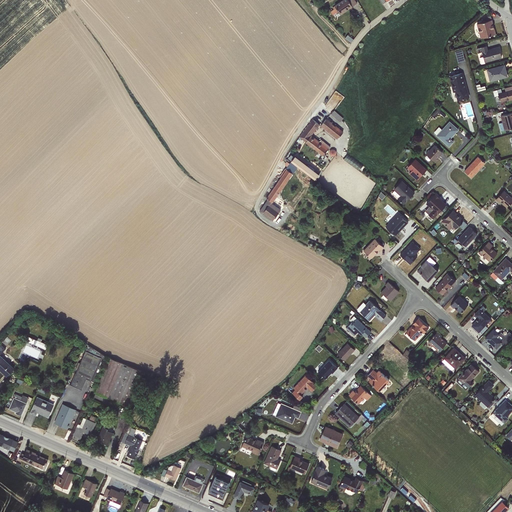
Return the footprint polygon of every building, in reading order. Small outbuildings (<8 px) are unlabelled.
[(342,0),(335,5),(336,7),(330,11),(333,15),(338,11),(340,14),(357,3),(354,0),(342,0)] [(476,23),(480,38),(496,34),(491,15),(483,17),(484,21),(476,23)] [(485,62),(502,57),(499,46),(488,49),(487,45),(481,47),(485,62)] [(463,48),(455,50),(459,62),(466,60),(463,48)] [(489,82),(508,77),(505,65),(486,69),(489,82)] [(463,72),(449,76),(453,92),(455,92),(457,100),(470,97),(463,72)] [(493,91),(494,96),(498,95),(500,102),(511,98),(511,85),(504,88),(505,91),(498,93),(497,89),(493,91)] [(511,111),(500,115),(504,130),(511,127),(511,111)] [(327,118),(321,126),(337,139),(343,132),(336,126),(335,126),(331,123),(332,122),(327,118)] [(330,146),(321,139),(319,141),(311,135),(319,125),(312,119),(299,137),(323,156),(330,146)] [(436,135),(449,147),(454,141),(451,138),(459,129),(449,121),(436,135)] [(443,152),(434,144),(426,154),(434,162),(443,152)] [(294,157),(291,154),(288,158),(315,179),(318,174),(295,156),(294,157)] [(485,163),(478,156),(464,171),(471,178),(485,163)] [(416,159),(415,158),(407,167),(411,171),(409,173),(417,180),(427,169),(416,159)] [(296,168),(289,163),(285,169),(286,169),(266,198),(268,200),(260,211),(273,220),(281,210),(272,203),(272,202),(273,203),(293,173),(292,173),(296,168)] [(403,204),(415,192),(402,180),(393,189),(394,190),(392,192),(403,204)] [(511,197),(504,190),(496,200),(499,202),(506,208),(511,200),(511,197)] [(425,211),(433,219),(447,204),(435,194),(434,194),(425,204),(429,206),(425,211)] [(440,221),(450,230),(452,227),(455,230),(464,220),(453,210),(444,218),(440,221)] [(385,226),(395,236),(408,222),(398,212),(385,226)] [(469,226),(457,239),(466,247),(478,234),(469,226)] [(375,238),(363,250),(371,258),(380,250),(381,250),(384,247),(375,238)] [(421,248),(412,241),(399,255),(410,264),(417,256),(415,254),(421,248)] [(493,245),(489,241),(478,252),(481,256),(482,255),(489,262),(498,253),(491,247),(493,245)] [(436,262),(429,256),(420,266),(421,267),(417,271),(425,279),(428,281),(438,270),(433,265),(436,262)] [(490,274),(499,283),(502,283),(504,282),(501,280),(510,271),(511,272),(511,273),(511,274),(511,275),(511,263),(506,257),(490,274)] [(435,287),(442,295),(452,284),(453,285),(456,281),(447,273),(443,277),(444,277),(435,287)] [(396,288),(388,281),(385,284),(386,286),(381,292),(391,301),(399,292),(396,288),(397,288),(396,288)] [(460,313),(469,304),(459,296),(450,305),(454,309),(455,308),(460,313)] [(378,318),(383,313),(369,300),(360,311),(369,320),(375,315),(378,318)] [(491,319),(480,308),(474,314),(478,318),(471,325),(479,333),(491,319)] [(350,320),(352,322),(346,328),(354,336),(358,332),(361,335),(362,334),(366,337),(371,332),(354,316),(350,320)] [(423,333),(429,327),(418,317),(412,324),(413,325),(406,332),(415,340),(422,332),(423,333)] [(500,334),(493,328),(484,338),(496,349),(503,342),(497,337),(500,334)] [(437,332),(427,342),(432,346),(431,347),(435,351),(436,350),(438,352),(447,343),(441,338),(442,337),(437,332)] [(28,336),(26,341),(45,349),(47,345),(41,342),(42,339),(38,337),(37,340),(28,336)] [(347,342),(337,354),(344,360),(355,349),(347,342)] [(0,370),(7,376),(14,368),(0,354),(6,348),(0,343),(0,370)] [(76,371),(70,385),(82,390),(86,379),(94,382),(106,356),(88,345),(80,363),(78,362),(75,370),(76,371)] [(443,358),(442,361),(452,370),(454,368),(456,369),(466,358),(454,347),(443,358)] [(109,358),(95,393),(124,405),(124,406),(129,408),(129,407),(131,408),(145,372),(109,358)] [(328,359),(318,371),(325,378),(331,372),(332,373),(337,367),(328,359)] [(456,381),(462,387),(465,384),(468,388),(474,382),(471,380),(479,371),(471,363),(458,378),(456,381)] [(373,369),(367,376),(370,379),(368,381),(379,391),(389,380),(379,370),(377,372),(373,369)] [(292,392),(300,400),(303,396),(301,394),(307,388),(311,392),(317,386),(305,375),(293,387),(294,389),(292,392)] [(494,384),(489,379),(474,395),(481,401),(478,403),(484,409),(495,397),(488,391),(494,384)] [(353,390),(348,394),(358,404),(364,398),(367,400),(372,395),(360,385),(354,391),(353,390)] [(13,398),(8,409),(15,412),(15,413),(21,415),(29,397),(23,394),(22,397),(14,393),(12,398),(13,398)] [(37,396),(30,413),(36,416),(37,412),(48,418),(54,404),(37,396)] [(490,415),(502,425),(509,418),(507,417),(511,410),(511,404),(505,399),(490,415)] [(278,402),(273,414),(275,415),(275,416),(292,423),(295,417),(298,418),(301,411),(300,411),(301,407),(294,404),(292,407),(281,402),(280,403),(278,402)] [(344,403),(334,413),(349,427),(356,420),(358,422),(364,417),(361,414),(359,416),(344,403)] [(62,404),(54,423),(67,429),(68,429),(76,410),(62,404)] [(249,417),(242,423),(245,426),(254,417),(249,415),(249,417)] [(77,423),(72,435),(75,436),(74,437),(80,439),(83,432),(90,435),(96,423),(83,418),(80,425),(77,423)] [(103,426),(97,440),(108,445),(113,432),(112,432),(113,429),(108,428),(109,426),(105,424),(104,427),(103,426)] [(128,425),(121,441),(124,443),(129,445),(127,449),(128,450),(127,454),(135,458),(136,455),(137,455),(140,449),(139,449),(143,440),(134,437),(134,435),(136,429),(131,427),(131,426),(128,425)] [(337,448),(344,433),(325,425),(319,441),(337,448)] [(13,439),(0,433),(0,444),(9,449),(13,439)] [(256,439),(246,435),(241,446),(251,450),(251,452),(258,455),(264,442),(257,439),(256,439)] [(263,463),(276,469),(281,460),(278,458),(281,450),(271,445),(263,463)] [(36,453),(27,449),(24,454),(21,453),(19,459),(24,461),(25,461),(42,468),(44,464),(45,465),(48,459),(36,453)] [(300,458),(295,455),(290,467),(305,474),(309,463),(300,459),(300,458)] [(174,464),(174,465),(171,465),(168,467),(167,470),(164,468),(161,474),(165,476),(165,475),(176,480),(181,467),(174,464)] [(326,469),(317,466),(311,482),(318,486),(318,485),(327,489),(332,478),(324,473),(326,469)] [(74,473),(64,469),(61,477),(58,475),(54,483),(68,489),(74,473)] [(344,475),(339,487),(345,489),(346,488),(357,493),(359,489),(363,490),(366,482),(356,477),(354,480),(344,475)] [(203,483),(186,476),(182,485),(199,493),(203,483)] [(207,494),(222,500),(229,483),(214,477),(207,494)] [(97,483),(86,478),(82,486),(86,488),(83,493),(92,497),(97,483)] [(233,496),(240,499),(243,491),(252,495),(255,488),(251,486),(252,484),(242,480),(241,482),(240,481),(233,496)] [(401,488),(421,506),(426,500),(407,482),(401,488)] [(110,500),(121,504),(126,493),(120,490),(119,491),(111,488),(110,489),(107,497),(106,498),(110,500)] [(144,511),(148,503),(140,499),(134,511),(144,511)] [(257,499),(251,511),(266,511),(270,504),(257,499)]
